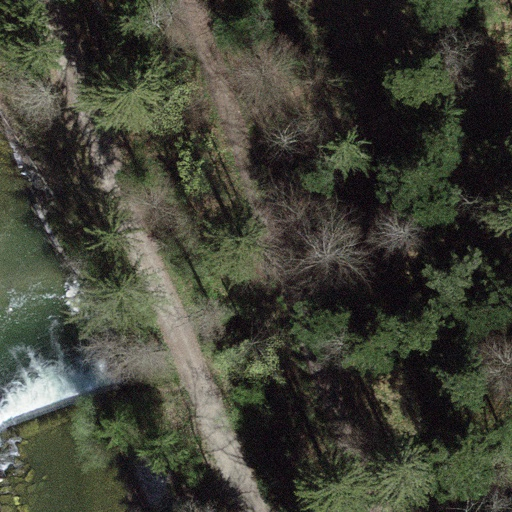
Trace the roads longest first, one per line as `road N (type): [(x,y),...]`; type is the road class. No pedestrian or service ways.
road 1 (track): [(186,0),(350,409),(412,511)]
road 2 (track): [(57,0),(204,373),(275,511)]
